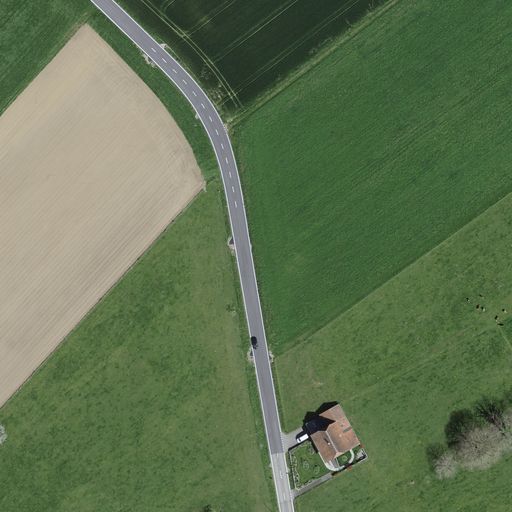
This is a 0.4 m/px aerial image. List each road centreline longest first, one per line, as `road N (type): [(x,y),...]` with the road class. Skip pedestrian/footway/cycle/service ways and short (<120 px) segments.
road 1 (secondary): [(101,0),(195,94),(223,149),(287,511)]
road 2 (track): [(395,0),(216,131)]
